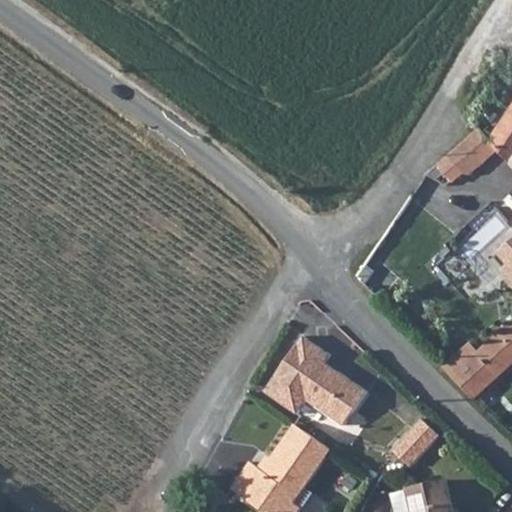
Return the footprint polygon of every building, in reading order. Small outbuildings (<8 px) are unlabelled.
[(511,108),(491,140),(499,149),(511,162),(511,192),(480,220),(446,248),(472,280),(498,259),(511,274),(511,108)] [(488,122),(494,126),(501,116),(495,112),(488,122)] [(357,276),(366,284),(461,174),(468,175),(499,149),(491,140),(480,127),(426,175),(357,276)] [(471,344),(446,366),(476,397),(511,364),(511,322),(480,352),(471,344)] [(305,336),(266,391),(298,414),(308,400),(345,425),(369,391),(341,372),(334,373),(324,366),(327,362),(332,355),(305,336)] [(327,362),(324,366),(334,373),(341,372),(327,362)] [(425,421),(396,452),(414,469),(443,438),(425,421)] [(296,503),(333,449),(297,424),(264,470),(252,461),(233,488),(267,511),(299,511),(303,507),(296,503)] [(455,511),(448,480),(410,490),(415,511),(455,511)] [(415,511),(410,490),(393,493),(397,511),(415,511)]
